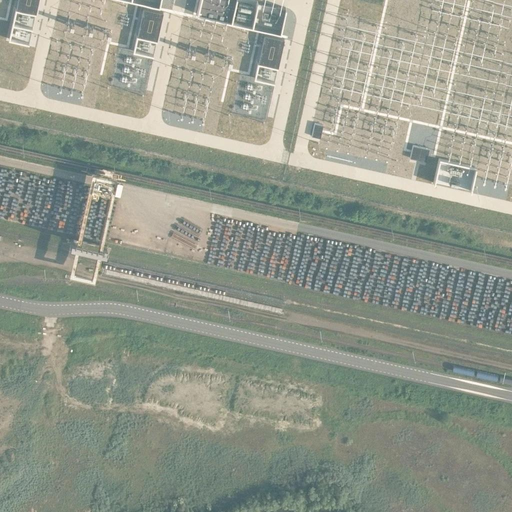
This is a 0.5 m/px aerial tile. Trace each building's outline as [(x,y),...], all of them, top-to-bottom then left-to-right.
[(16,0),(15,8),(35,13),(37,0),(16,0)] [(198,0),(196,13),(230,21),(235,0),(198,0)] [(142,7),(136,35),(156,40),(162,11),(142,7)] [(263,35),(257,62),(277,67),(283,39),(283,38),(263,34),(263,35)] [(311,135),(319,137),(322,125),(314,123),(311,135)] [(409,157),(417,159),(420,147),(412,145),(409,157)] [(420,147),(417,159),(425,161),(428,148),(420,147)] [(438,157),(433,182),(470,189),(475,165),(438,157)]
